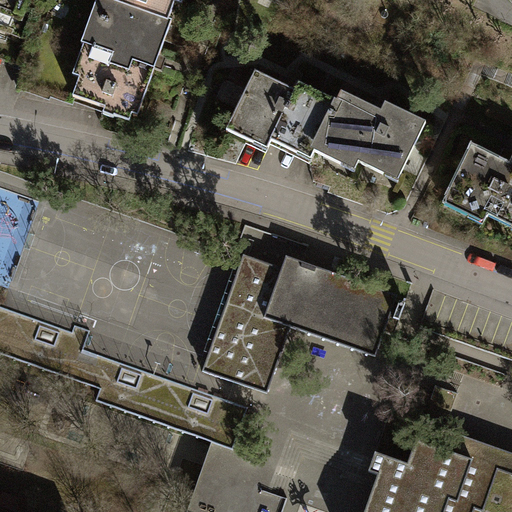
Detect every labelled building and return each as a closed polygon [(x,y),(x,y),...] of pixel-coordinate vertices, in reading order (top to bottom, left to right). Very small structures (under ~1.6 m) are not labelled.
[(0,0),(0,16),(15,22),(21,6),(37,12),(40,0),(0,0)] [(81,78),(79,77),(71,97),(103,108),(104,106),(136,117),(154,69),(148,67),(153,55),(158,57),(170,22),(166,20),(110,0),(105,0),(98,21),(102,22),(81,78)] [(110,0),(166,20),(174,1),(171,0),(110,0)] [(101,113),(103,108),(71,97),(79,77),(58,70),(48,96),(72,105),(73,102),(101,113)] [(311,153),(315,145),(337,102),(297,82),(293,90),(253,71),(228,122),(271,144),(275,135),(311,153)] [(341,93),(337,102),(315,145),(356,165),(360,156),(398,175),(425,123),(384,103),(380,112),(341,93)] [(511,218),(511,155),(507,165),(470,146),(444,197),(485,217),(490,207),(511,218)] [(234,383),(256,391),(279,324),(291,329),(374,358),(377,349),(379,349),(398,296),(297,261),(295,265),(286,262),(284,263),(282,270),(244,256),(211,349),(203,372),(234,383)] [(24,294),(0,285),(0,356),(100,391),(96,403),(233,451),(248,408),(227,401),(234,383),(203,372),(211,349),(82,304),(88,290),(32,271),(24,294)] [(267,395),(291,329),(279,324),(256,391),(267,395)] [(511,452),(444,429),(437,448),(499,470),(498,471),(511,475),(511,452)] [(484,511),(498,471),(499,470),(437,448),(416,441),(408,464),(375,453),(368,472),(378,476),(365,511),(484,511)] [(209,449),(186,511),(322,511),(323,511),(228,477),(234,458),(209,449)]
